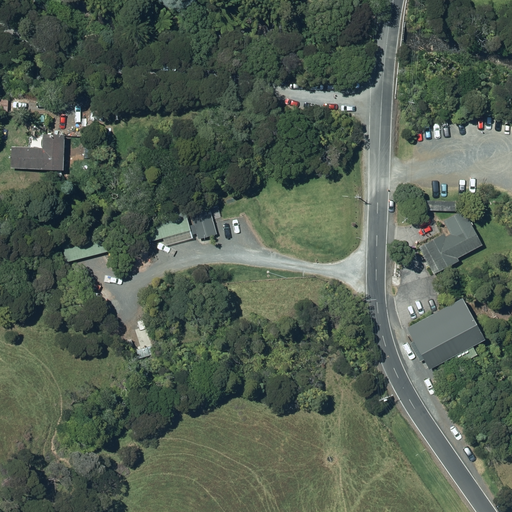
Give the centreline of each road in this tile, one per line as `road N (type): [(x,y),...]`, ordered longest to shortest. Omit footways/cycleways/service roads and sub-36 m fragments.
road 1 (tertiary): [(486,511),(384,349),(375,297),(381,171)]
road 2 (tertiary): [(394,0),(381,171)]
